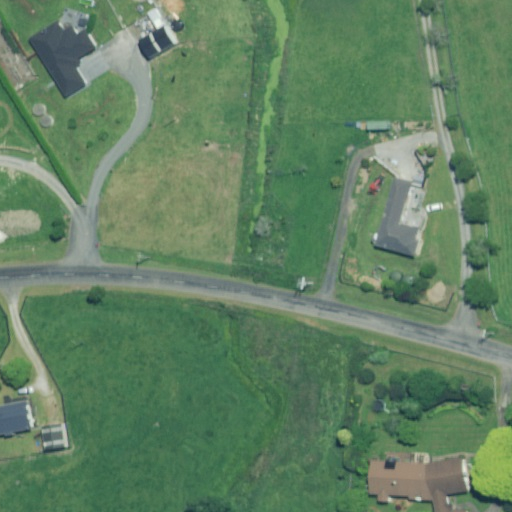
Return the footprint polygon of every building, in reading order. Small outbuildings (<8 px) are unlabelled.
[(114,69),(100,47),(91,31),(83,35),(78,27),(69,32),(63,23),(35,39),(69,96),(90,84),(114,69)] [(377,125),(368,128),(373,146),(382,143),(377,125)] [(417,184),(400,179),(381,246),(420,257),(427,231),(405,225),(417,184)] [(417,281),(406,277),(402,293),(412,296),(417,281)] [(0,435),(38,429),(33,403),(0,409),(0,435)] [(68,427),(45,431),(49,452),(72,448),(68,427)] [(430,461),(377,460),(376,498),(384,498),(384,503),(394,504),(394,498),(436,500),(438,511),(470,511),(470,508),(454,508),(452,495),(473,491),(467,456),(430,461)]
